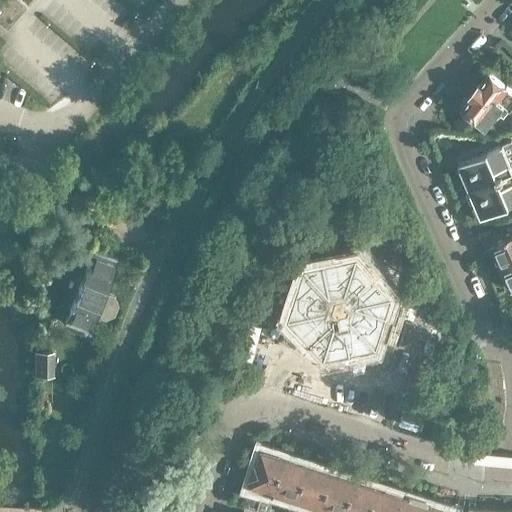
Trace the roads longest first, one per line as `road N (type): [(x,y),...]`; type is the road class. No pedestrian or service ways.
road 1 (residential): [(511,366),(482,325),(395,120),(497,0)]
road 2 (residential): [(507,466),(454,463),(262,400),(229,425)]
